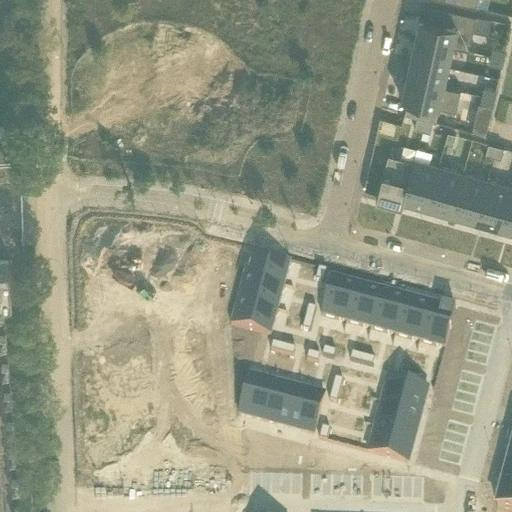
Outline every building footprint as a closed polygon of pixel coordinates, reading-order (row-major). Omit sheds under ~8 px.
[(419,17),(415,37),(453,46),(468,49),(473,29),(476,15),(429,5),(426,18),(419,17)] [(415,37),(410,58),(448,66),(452,46),(415,37)] [(491,55),(503,58),(505,50),(493,47),(491,55)] [(491,55),(489,63),(501,66),(503,58),(491,55)] [(410,58),(406,78),(443,87),(448,66),(410,58)] [(406,78),(401,98),(407,100),(439,107),(455,111),(460,90),(443,87),(406,78)] [(496,90),(484,87),(482,95),(494,98),(496,90)] [(492,105),(494,98),(482,95),(480,103),(492,105)] [(439,107),(407,100),(405,112),(436,121),(439,107)] [(414,128),(422,130),(425,118),(417,116),(414,128)] [(433,121),(425,118),(422,130),(423,130),(430,132),(433,121)] [(0,511),(0,510),(15,509),(14,511),(20,511),(2,294),(13,293),(10,258),(8,258),(8,259),(0,259),(0,161),(16,161),(19,161),(15,125),(13,125),(0,126),(0,511)] [(430,132),(423,130),(421,137),(428,139),(430,132)] [(455,133),(448,131),(445,142),(452,145),(455,133)] [(485,154),(493,156),(496,145),(488,142),(485,154)] [(501,158),(504,147),(496,145),(493,156),(501,158)] [(401,205),(414,158),(413,158),(412,161),(388,154),(375,198),(401,205)] [(401,205),(402,206),(402,203),(426,210),(438,165),(414,158),(401,205)] [(450,216),(463,172),(438,165),(426,210),(450,216)] [(450,216),(474,223),(487,179),(463,172),(450,216)] [(511,186),(487,179),(474,223),(498,230),(511,186)] [(498,230),(511,233),(511,185),(511,186),(498,230)] [(251,253),(245,278),(284,288),(291,263),(251,253)] [(319,271),(316,282),(324,284),(327,273),(319,271)] [(245,278),(238,303),(278,313),(284,288),(245,278)] [(323,318),(347,324),(358,284),(333,278),(323,318)] [(382,291),(358,284),(347,324),(371,331),(382,291)] [(382,291),(371,331),(396,337),(406,297),(382,291)] [(406,297),(396,337),(420,344),(431,304),(406,297)] [(238,303),(231,328),(271,338),(278,313),(238,303)] [(431,304),(420,344),(445,351),(456,311),(431,304)] [(309,309),(306,320),(314,322),(317,311),(309,309)] [(306,320),(303,332),(311,334),(314,322),(306,320)] [(283,356),(285,348),(273,345),(271,353),(283,356)] [(285,348),(283,356),(294,359),(296,351),(285,348)] [(325,351),(323,359),(334,361),(336,354),(325,351)] [(309,355),(307,363),(319,366),(321,358),(309,355)] [(353,356),(351,363),(362,366),(364,359),(353,356)] [(364,359),(362,366),(374,369),(375,362),(364,359)] [(402,367),(400,375),(411,377),(413,370),(402,367)] [(413,370),(411,377),(422,380),(424,373),(413,370)] [(249,377),(239,417),(264,423),(275,383),(249,377)] [(389,380),(382,405),(422,415),(428,390),(389,380)] [(336,381),(333,392),(341,394),(344,383),(336,381)] [(275,383),(264,423),(289,430),(300,390),(275,383)] [(300,390),(289,430),(315,436),(325,396),(300,390)] [(333,392),(330,403),(338,406),(341,394),(333,392)] [(382,405),(375,430),(415,440),(422,415),(382,405)] [(323,430),(320,442),(327,444),(330,432),(323,430)] [(375,430),(369,455),(409,465),(415,440),(375,430)] [(511,467),(508,466),(503,488),(511,490),(511,467)] [(511,511),(511,490),(503,488),(497,509),(511,511)]
